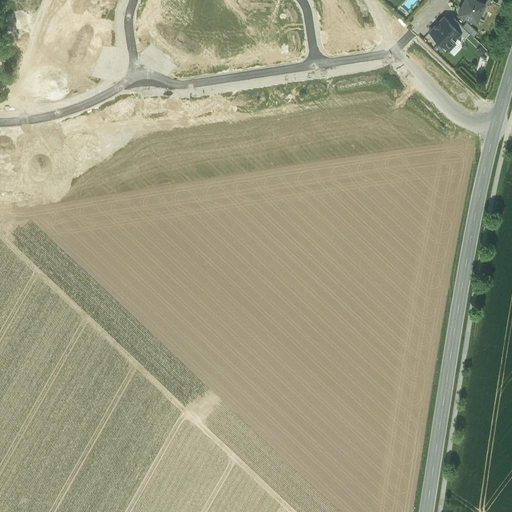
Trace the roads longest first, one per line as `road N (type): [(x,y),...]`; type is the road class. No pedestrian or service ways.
road 1 (primary): [(426,511),(493,131)]
road 2 (track): [(508,126),(374,0)]
road 3 (residential): [(316,69),(175,89),(138,73)]
road 4 (residential): [(138,73),(72,109),(0,121)]
road 5 (residential): [(493,131),(461,119),(396,57)]
